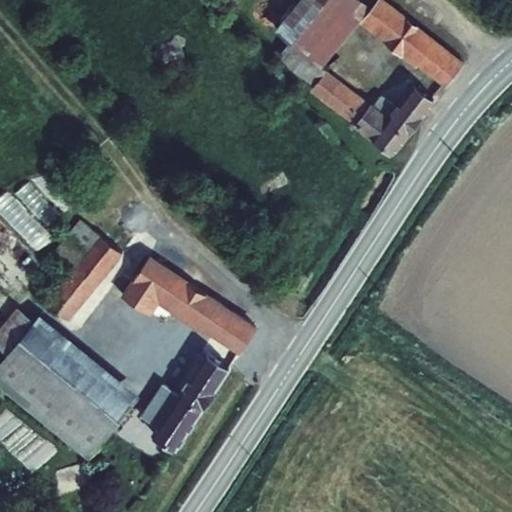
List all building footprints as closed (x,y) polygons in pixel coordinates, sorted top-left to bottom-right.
[(278,0),(272,0),(262,12),(282,29),(295,13),(278,0)] [(305,0),(295,13),(282,29),(302,45),(322,61),(366,6),(358,0),(305,0)] [(381,0),(378,0),(365,15),(444,83),(458,65),(381,0)] [(433,100),(412,83),(388,117),(324,69),(327,65),(322,61),(302,45),(295,53),(314,79),(313,81),(357,118),(354,121),(393,149),(433,100)] [(250,269),(269,248),(210,197),(192,217),(250,269)] [(91,216),(62,249),(80,265),(52,297),(71,313),(125,248),(91,216)] [(159,251),(129,292),(132,294),(129,298),(155,317),(159,313),(174,324),(187,307),(246,347),(262,323),(159,251)] [(23,310),(0,339),(16,353),(40,324),(23,310)] [(48,314),(40,324),(16,353),(93,415),(119,383),(124,376),(48,314)] [(233,367),(211,352),(183,392),(168,382),(147,413),(162,424),(159,429),(163,431),(122,488),(139,500),(179,443),(181,444),(233,367)] [(93,415),(16,353),(0,372),(0,375),(93,457),(114,433),(93,415)] [(119,383),(93,415),(114,433),(116,431),(126,441),(145,417),(133,409),(139,401),(128,392),(129,391),(119,383)]
